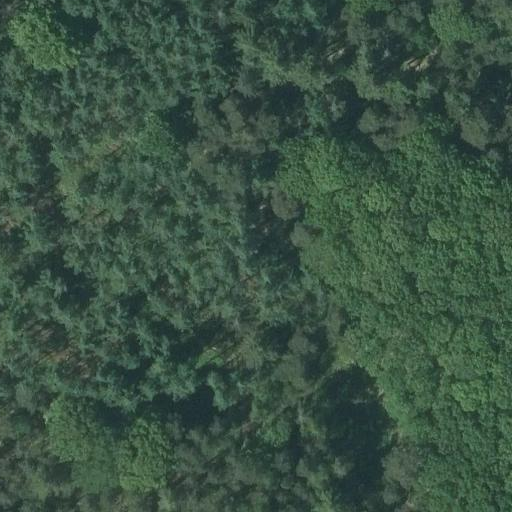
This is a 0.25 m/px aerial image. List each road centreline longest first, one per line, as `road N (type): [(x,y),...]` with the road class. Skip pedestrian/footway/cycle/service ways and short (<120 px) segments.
road 1 (track): [(511,138),(357,86),(241,97),(0,144)]
road 2 (track): [(239,510),(241,97)]
